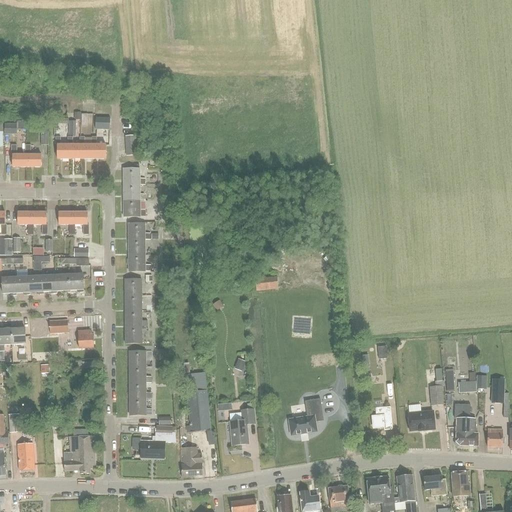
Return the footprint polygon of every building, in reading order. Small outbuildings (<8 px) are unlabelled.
[(97,119),(96,131),(110,132),(111,119),(97,119)] [(17,134),(17,124),(5,124),(5,135),(17,134)] [(137,137),(127,138),(128,157),(138,157),(137,137)] [(57,138),(57,147),(58,147),(58,160),(70,160),(70,146),(69,146),(62,146),(62,138),(57,138)] [(74,146),(74,138),(69,138),(69,146),(70,146),(70,160),(82,160),(82,146),(81,146),(74,146)] [(81,138),(81,146),(82,146),(82,160),(94,160),(94,146),(93,146),(86,146),(86,138),(81,138)] [(93,138),(93,146),(94,146),(94,160),(107,160),(107,146),(98,146),(98,138),(93,138)] [(12,146),(12,156),(13,157),(13,168),(28,168),(27,156),(26,156),(18,156),(18,146),(12,146)] [(26,146),(26,156),(27,156),(28,168),(42,168),(42,156),(32,156),(32,146),(26,146)] [(124,186),(141,186),(141,185),(145,185),(145,179),(141,179),(141,170),(124,170),(124,186)] [(141,195),(141,186),(124,186),(124,202),(140,202),(140,201),(145,201),(145,195),(141,195)] [(140,210),(140,202),(124,202),(124,217),(140,217),(145,217),(145,211),(140,210)] [(18,214),(18,225),(28,226),(28,235),(34,235),(34,226),(33,226),(33,214),(18,214)] [(33,214),(33,226),(34,226),(42,226),(42,235),(48,235),(48,225),(47,225),(47,214),(33,214)] [(59,214),(59,226),(70,225),(70,235),(75,235),(75,225),(74,225),(74,214),(59,214)] [(88,214),(74,214),(74,225),(75,225),(84,225),(84,235),(89,235),(89,225),(88,225),(88,214)] [(128,240),(145,240),(149,240),(149,234),(145,234),(145,224),(128,224),(128,240)] [(0,239),(0,255),(12,256),(12,239),(0,239)] [(145,249),(145,240),(128,240),(128,256),(145,256),(145,255),(149,255),(149,249),(145,249)] [(145,264),(145,256),(128,256),(128,272),(145,271),(150,271),(150,264),(145,264)] [(83,290),(83,274),(69,275),(70,291),(77,290),(77,293),(83,293),(83,290)] [(70,293),(70,291),(69,275),(56,276),(56,292),(57,292),(64,291),(64,294),(70,293)] [(57,294),(57,292),(56,292),(56,276),(42,277),(43,292),(51,292),(51,294),(57,294)] [(30,296),(30,293),(29,277),(16,278),(16,294),(24,293),(24,296),(30,296)] [(43,295),(43,292),(42,277),(29,277),(30,293),(37,293),(37,295),(43,295)] [(17,296),(16,294),(16,278),(2,279),(3,295),(10,294),(10,297),(17,296)] [(257,292),(279,290),(277,278),(256,280),(257,292)] [(124,280),(124,296),(141,296),(141,279),(124,280)] [(124,312),(141,312),(146,312),(146,306),(141,306),(141,296),(124,296),(124,312)] [(219,301),(213,306),(217,312),(224,307),(219,301)] [(141,321),(141,312),(124,312),(124,328),(141,328),(141,326),(146,326),(146,321),(141,321)] [(68,322),(50,323),(50,335),(68,334),(68,322)] [(11,329),(3,330),(3,327),(0,327),(0,352),(4,352),(4,346),(12,345),(11,329)] [(25,344),(25,329),(17,329),(17,327),(11,327),(11,329),(12,345),(25,344)] [(124,328),(124,344),(141,343),(141,328),(124,328)] [(93,348),(93,335),(90,335),(90,331),(77,332),(78,348),(93,348)] [(386,348),(378,349),(379,361),(387,360),(386,348)] [(145,351),(128,352),(128,368),(145,367),(150,367),(150,362),(145,362),(145,351)] [(238,360),(234,369),(242,372),(246,363),(238,360)] [(49,374),(49,366),(41,366),(41,374),(49,374)] [(128,384),(145,383),(150,383),(150,377),(145,377),(145,367),(128,368),(128,384)] [(443,380),(442,369),(429,370),(430,381),(443,380)] [(453,371),(445,371),(447,393),(454,393),(453,371)] [(191,375),(185,376),(187,392),(208,391),(206,374),(191,375)] [(493,379),(492,404),(504,404),(504,393),(505,379),(493,379)] [(430,408),(443,407),(442,388),(443,388),(443,382),(434,383),(435,388),(429,388),(430,408)] [(128,400),(145,399),(150,399),(150,393),(145,393),(145,383),(128,384),(128,400)] [(458,384),(458,394),(476,393),(475,383),(458,384)] [(190,427),(186,427),(187,434),(211,431),(208,391),(187,392),(190,427)] [(145,399),(128,400),(128,416),(145,415),(145,399)] [(307,418),(288,421),(291,437),(317,433),(315,423),(323,422),(320,401),(305,403),(307,418)] [(455,406),(454,420),(456,420),(456,428),(455,429),(455,433),(456,434),(456,443),(455,444),(455,446),(456,448),(458,448),(459,447),(478,448),(478,435),(475,435),(476,420),(470,420),(470,407),(455,406)] [(384,432),(389,431),(389,428),(392,428),(390,408),(375,409),(376,418),(372,418),(373,429),(383,428),(384,432)] [(245,426),(255,425),(254,411),(240,412),(241,422),(229,423),(232,447),(248,445),(245,426)] [(435,431),(434,429),(433,413),(408,415),(410,432),(425,431),(426,432),(435,431)] [(0,444),(8,444),(7,433),(7,431),(4,431),(3,415),(0,415),(0,475),(5,475),(3,449),(0,448),(0,444)] [(20,415),(8,416),(10,434),(21,433),(20,415)] [(171,434),(171,427),(155,427),(155,437),(152,437),(151,442),(140,441),(139,459),(163,460),(164,443),(171,443),(171,434)] [(487,431),(487,448),(502,449),(502,432),(487,431)] [(94,469),(93,437),(69,438),(70,453),(63,453),(63,462),(63,472),(78,471),(79,474),(89,474),(89,470),(94,469)] [(17,445),(18,471),(34,470),(32,444),(17,445)] [(196,449),(181,449),(182,478),(182,479),(194,479),(194,477),(202,476),(201,455),(200,455),(198,455),(198,454),(197,449),(196,449)] [(467,473),(451,474),(453,498),(470,497),(469,484),(468,484),(467,473)] [(416,511),(412,477),(400,478),(396,479),(399,505),(406,504),(406,511),(416,511)] [(431,498),(447,496),(445,481),(442,481),(442,477),(423,479),(424,492),(431,491),(431,498)] [(394,511),(393,494),(390,494),(388,478),(366,480),(369,506),(382,505),(382,511),(394,511)] [(353,511),(353,505),(349,506),(349,500),(348,488),(328,490),(330,503),(331,511),(353,511)] [(319,511),(318,498),(310,499),(309,493),(300,494),(301,511),(319,511)] [(292,511),(291,497),(277,499),(278,511),(292,511)] [(257,511),(256,501),(231,504),(231,511),(257,511)]
